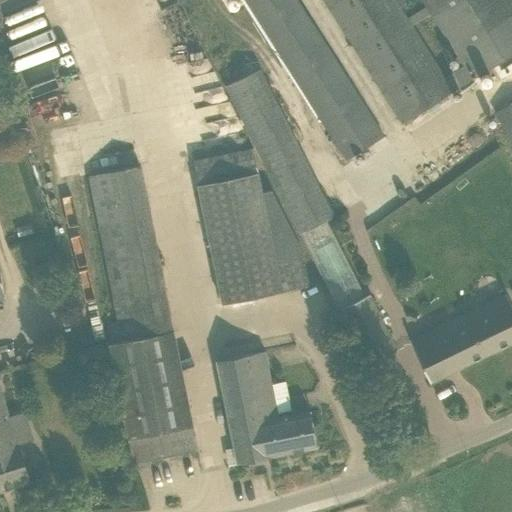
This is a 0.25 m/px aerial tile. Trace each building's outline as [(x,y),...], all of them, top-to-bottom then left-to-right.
[(511,0),(245,0),(347,159),(383,136),(296,0),(324,0),(403,124),(511,54),(511,0)] [(511,61),(500,69),(505,75),(511,70),(511,61)] [(300,233),(327,220),(333,217),(258,69),(226,86),(300,233)] [(511,101),(494,113),(511,140),(511,101)] [(309,286),(302,255),(270,190),(262,192),(252,147),(193,159),(223,303),(309,286)] [(327,220),(300,233),(338,310),(341,308),(369,364),(397,351),(369,294),(366,296),(327,220)] [(18,237),(33,233),(31,224),(16,228),(18,237)] [(410,340),(430,382),(511,341),(511,305),(506,294),(410,340)] [(133,463),(198,450),(174,331),(109,343),(133,463)] [(216,360),(237,464),(273,457),(272,456),(317,447),(310,411),(278,417),(265,351),(216,360)] [(0,491),(29,482),(18,445),(8,416),(0,388),(0,491)]
